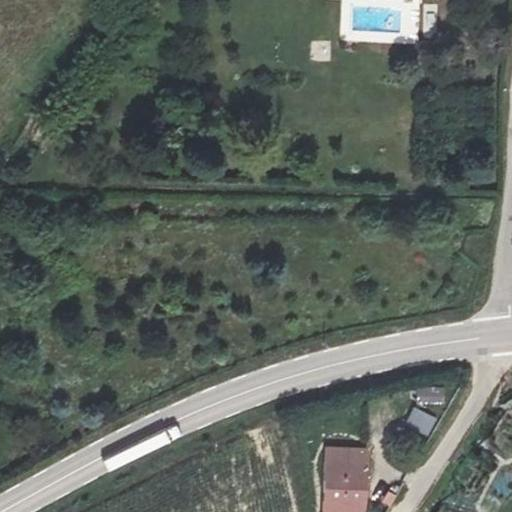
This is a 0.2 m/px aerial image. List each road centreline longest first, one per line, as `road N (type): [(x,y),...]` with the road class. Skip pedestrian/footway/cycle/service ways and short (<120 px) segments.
road 1 (secondary): [(483,324),(214,401),(0,511)]
road 2 (unclassified): [(483,324),(398,511)]
